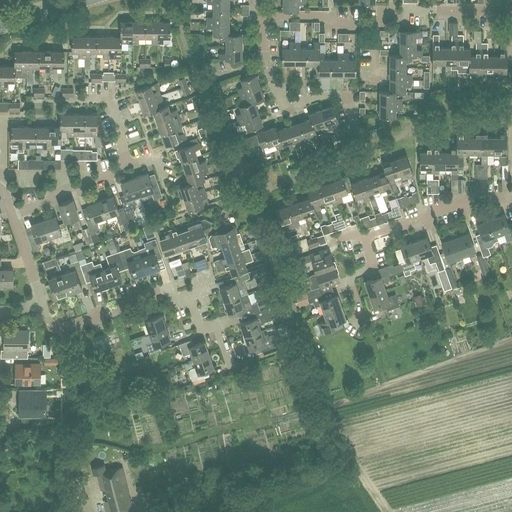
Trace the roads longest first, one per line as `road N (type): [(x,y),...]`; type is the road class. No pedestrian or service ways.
road 1 (track): [(92,432),(155,449),(270,415)]
road 2 (residential): [(42,305),(50,325),(63,329),(168,287),(187,296)]
road 3 (residential): [(364,239),(480,197),(511,197)]
road 4 (residential): [(354,121),(342,96),(283,107),(264,61)]
road 5 (residential): [(11,215),(127,168)]
